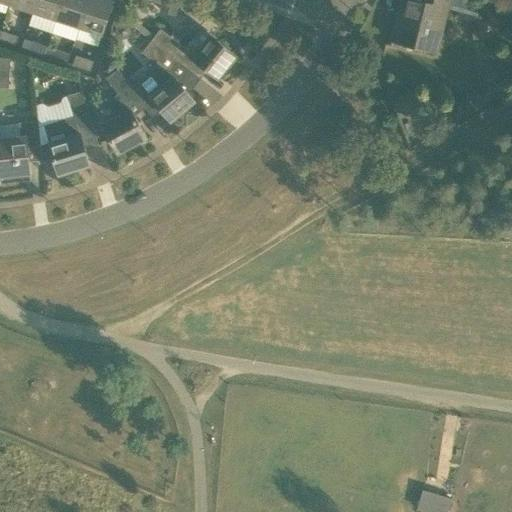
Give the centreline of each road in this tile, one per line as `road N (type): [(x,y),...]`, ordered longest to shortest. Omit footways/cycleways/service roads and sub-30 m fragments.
road 1 (residential): [(0,245),(59,237),(144,207),(225,154),(288,96),(329,41),(326,13)]
road 2 (unclassified): [(511,407),(161,349)]
road 3 (unclassified): [(201,511),(191,394),(161,349)]
road 4 (residential): [(161,349),(47,324),(0,302)]
